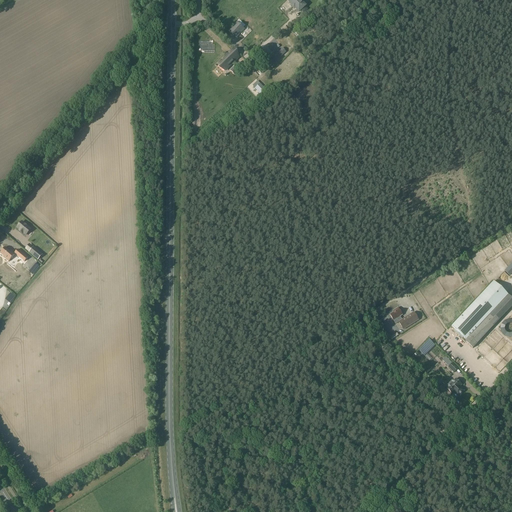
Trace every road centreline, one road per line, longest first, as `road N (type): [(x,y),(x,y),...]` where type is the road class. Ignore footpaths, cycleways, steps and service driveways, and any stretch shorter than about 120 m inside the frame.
road 1 (primary): [(169,435),(172,25)]
road 2 (unclassified): [(0,203),(150,29),(172,25)]
